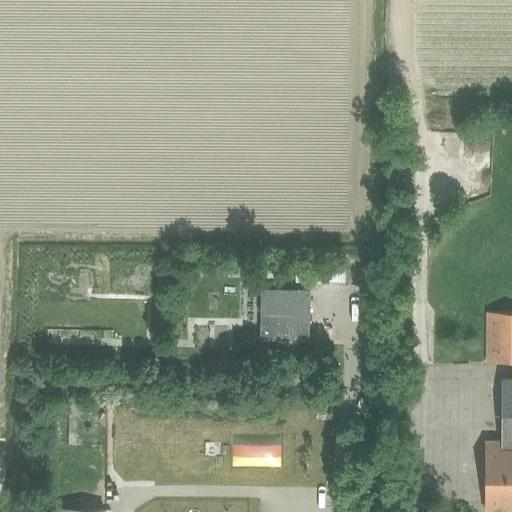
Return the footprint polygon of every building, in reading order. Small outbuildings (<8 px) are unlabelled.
[(309,290),(260,289),(259,338),(308,339),(309,290)] [(511,361),(511,312),(486,312),(485,362),(511,361)] [(511,511),(511,379),(503,379),(503,441),(486,441),(485,511),(511,511)] [(466,481),(466,470),(447,470),(447,480),(466,481)] [(400,499),(401,487),(392,487),(391,499),(400,499)]
